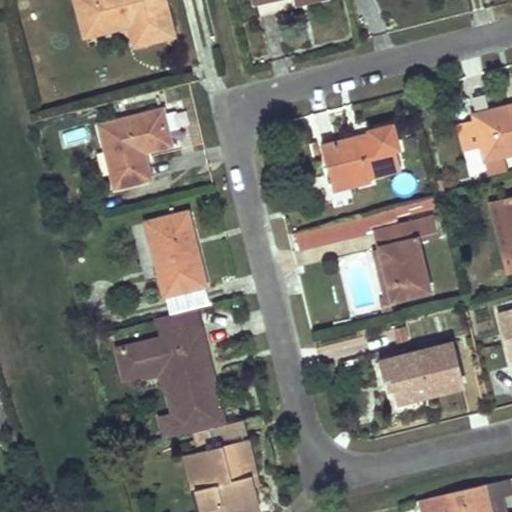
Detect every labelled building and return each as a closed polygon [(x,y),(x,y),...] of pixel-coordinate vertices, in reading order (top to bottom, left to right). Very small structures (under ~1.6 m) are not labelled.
[(175,34),(166,0),(77,0),(87,35),(132,24),(137,43),(175,34)] [(259,16),(295,8),(293,0),(284,0),(257,6),(259,16)] [(511,106),(474,116),(475,120),(458,124),(465,152),(482,147),(486,160),(501,156),(511,153),(511,106)] [(171,144),(163,111),(100,126),(116,186),(151,178),(144,151),(171,144)] [(400,149),(394,123),(370,129),(370,134),(323,146),(331,182),(345,178),(347,187),(372,182),(372,177),(403,170),(398,149),(400,149)] [(489,175),(505,171),(501,156),(486,160),(489,175)] [(347,187),(345,178),(331,182),(334,190),(347,187)] [(511,197),(499,201),(511,254),(511,197)] [(301,247),(375,231),(380,249),(391,301),(430,292),(419,244),(438,240),(433,218),(399,225),(397,216),(433,208),(431,201),(297,231),(301,247)] [(207,286),(188,213),(147,223),(166,295),(207,286)] [(371,251),(383,303),(391,301),(380,249),(371,251)] [(225,424),(198,309),(157,318),(161,338),(117,348),(124,378),(162,369),(173,415),(160,418),(165,438),(219,425),(225,424)] [(511,311),(498,315),(511,364),(511,363),(511,311)] [(464,386),(452,341),(382,360),(387,379),(394,377),(397,390),(400,403),(464,386)] [(397,390),(394,377),(387,379),(390,391),(397,390)] [(225,424),(219,425),(222,439),(248,433),(245,419),(225,424)] [(234,511),(262,506),(247,439),(187,452),(202,511),(234,511)] [(511,492),(509,480),(421,501),(423,511),(506,511),(503,497),(511,495),(511,492)]
